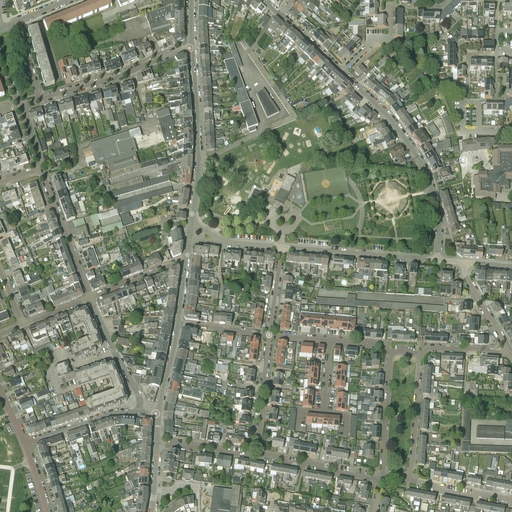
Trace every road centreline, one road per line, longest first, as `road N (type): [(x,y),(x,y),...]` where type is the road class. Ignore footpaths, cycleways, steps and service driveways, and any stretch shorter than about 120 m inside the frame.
road 1 (residential): [(437,260),(436,207),(420,159),(341,71)]
road 2 (tertiary): [(190,225),(198,158),(191,47)]
road 3 (residential): [(191,47),(39,99)]
road 4 (residential): [(437,260),(281,247)]
road 5 (residential): [(89,297),(41,168)]
road 6 (residential): [(382,478),(391,351)]
road 7 (residential): [(410,480),(419,354)]
road 8 (residential): [(382,478),(260,454)]
road 9 (residential): [(23,444),(111,413),(139,412)]
